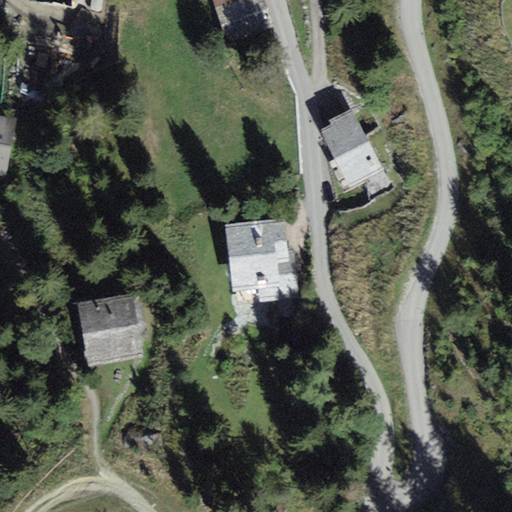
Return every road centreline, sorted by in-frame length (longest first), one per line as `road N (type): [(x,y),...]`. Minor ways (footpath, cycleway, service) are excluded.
road 1 (residential): [(386,505),(424,506),(433,493),(410,333),(454,196),(409,0)]
road 2 (residential): [(275,0),(304,96),(318,257),(339,329),(384,415),(386,505)]
road 3 (track): [(0,232),(97,411),(104,480)]
